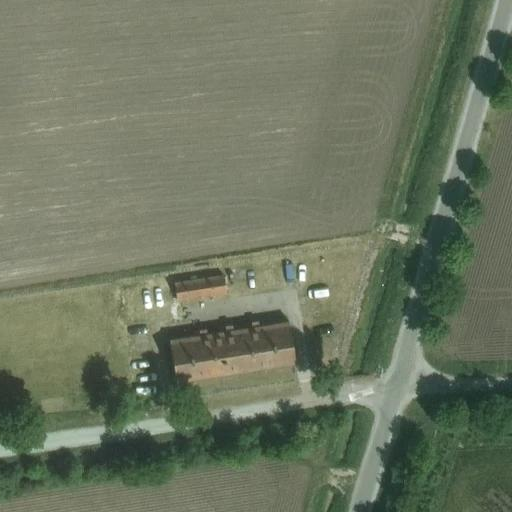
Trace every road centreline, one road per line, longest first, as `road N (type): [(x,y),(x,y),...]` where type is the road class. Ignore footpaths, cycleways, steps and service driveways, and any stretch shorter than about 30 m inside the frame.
road 1 (unclassified): [(395,385),(507,0)]
road 2 (track): [(395,385),(0,448)]
road 3 (unclassified): [(358,511),(395,385)]
